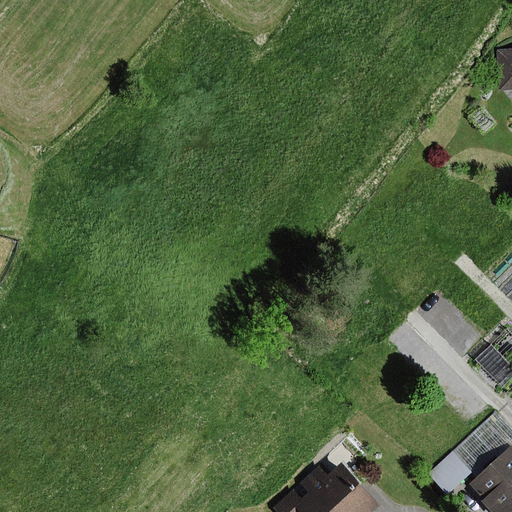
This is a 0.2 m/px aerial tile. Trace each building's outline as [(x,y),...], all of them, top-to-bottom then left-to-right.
[(511,49),(498,50),(500,91),(511,90),(511,49)] [(511,427),(498,412),(454,452),(472,472),(477,478),(511,446),(511,427)] [(511,511),(511,446),(477,478),(470,484),(484,499),(481,501),(490,511),(511,511)] [(429,474),(448,495),(472,472),(454,452),(429,474)] [(329,476),(320,466),(301,483),(309,492),(302,499),(294,490),(273,509),(276,511),(372,511),(380,505),(342,464),(329,476)]
